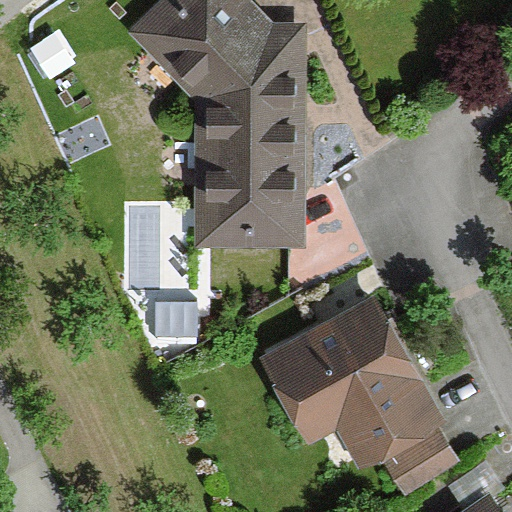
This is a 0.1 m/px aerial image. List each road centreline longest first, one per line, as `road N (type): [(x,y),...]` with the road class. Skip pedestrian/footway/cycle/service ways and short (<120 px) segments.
road 1 (residential): [(55,511),(0,398),(0,16),(17,0)]
road 2 (residential): [(511,94),(400,168),(511,384)]
